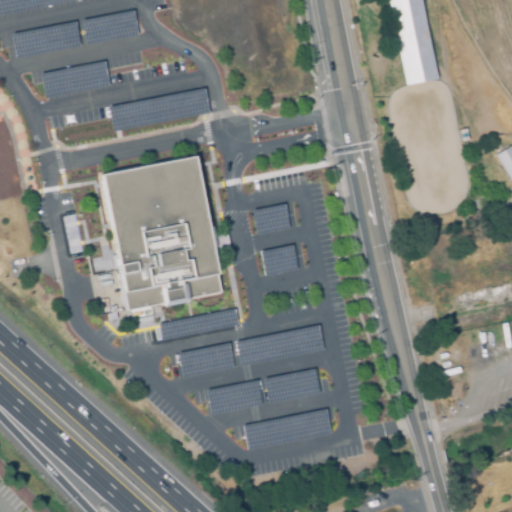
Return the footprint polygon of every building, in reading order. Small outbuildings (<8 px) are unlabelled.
[(0,0),(0,15),(76,0),(0,0)] [(384,0),(402,85),(402,86),(436,80),(419,0),(384,0)] [(79,20),(84,45),(136,35),(129,11),(79,20)] [(8,34),(14,58),(77,46),(73,22),(8,34)] [(37,73),(42,97),(107,85),(100,61),(37,73)] [(105,106),(110,131),(206,114),(201,88),(105,106)] [(492,155),(509,145),(511,150),(511,178),(508,181),(492,155)] [(191,156),(97,174),(124,311),(220,294),(191,156)] [(249,209),(254,236),(287,229),(281,204),(249,209)] [(257,251),(263,277),(295,270),(288,245),(257,251)] [(155,323),(158,341),(235,325),(232,308),(155,323)] [(232,341),(238,366),(321,350),(315,324),(232,341)] [(174,354),(179,378),(231,368),(225,343),(174,354)] [(260,377),(267,403),(318,393),(310,369),(260,377)] [(203,390),(209,415),(258,405),(254,381),(203,390)] [(239,426),(244,451),(328,434),(321,410),(239,426)]
